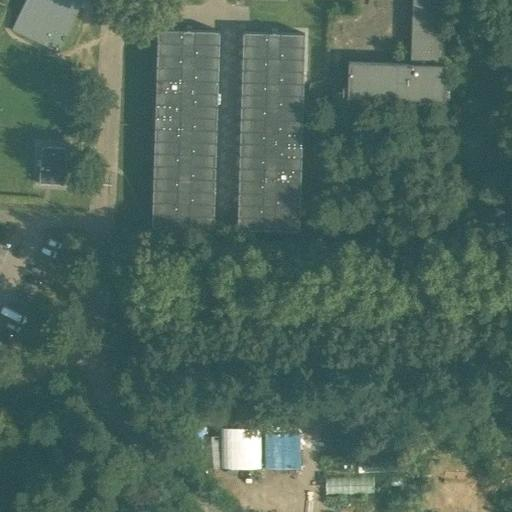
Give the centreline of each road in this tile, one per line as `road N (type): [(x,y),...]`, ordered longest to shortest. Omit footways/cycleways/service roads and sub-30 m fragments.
road 1 (unclassified): [(220,511),(106,402),(90,326)]
road 2 (unknown): [(110,28),(325,32)]
